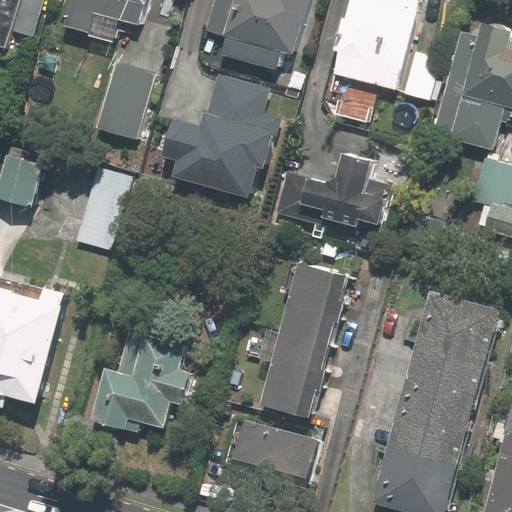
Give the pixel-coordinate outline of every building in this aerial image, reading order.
[(33,0),(0,0),(0,41),(21,47),(33,0)] [(76,0),(71,23),(101,31),(107,12),(156,25),(162,0),(76,0)] [(310,51),(324,0),(226,0),(219,26),(240,32),(234,53),(290,69),(297,47),(310,51)] [(454,58),(423,49),(435,0),(366,0),(347,75),(443,100),(454,58)] [(474,29),(448,130),(511,147),(511,144),(511,18),(496,14),(491,33),(474,29)] [(148,138),(166,72),(123,61),(105,127),(148,138)] [(182,176),(264,194),(272,157),(284,160),(295,110),(281,107),(286,84),(232,72),(221,126),(184,118),(176,155),(186,157),(182,176)] [(48,207),(64,152),(24,141),(8,195),(48,207)] [(378,177),(384,153),(355,145),(345,180),(320,173),(312,200),(335,206),(331,219),(365,228),(369,216),(387,221),(398,182),(378,177)] [(511,161),(491,156),(480,199),(497,204),(491,228),(511,232),(511,161)] [(121,250),(145,173),(111,162),(87,239),(121,250)] [(457,248),(463,218),(427,210),(420,240),(457,248)] [(331,412),(370,267),(318,253),(279,398),(331,412)] [(60,398),(87,298),(8,277),(0,307),(0,379),(5,381),(1,397),(22,402),(25,388),(60,398)] [(438,511),(463,511),(511,335),(511,303),(449,286),(390,499),(438,511)] [(133,365),(121,362),(110,419),(142,426),(144,417),(181,425),(188,395),(202,398),(209,368),(194,364),(200,338),(141,326),(133,365)] [(331,475),(342,430),(267,410),(255,455),(331,475)] [(511,511),(511,471),(500,511),(511,511)]
